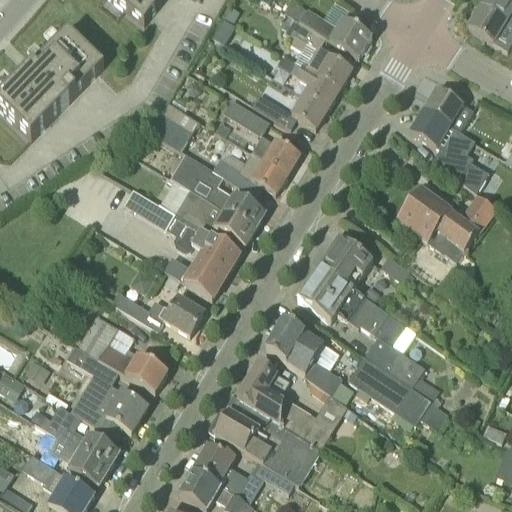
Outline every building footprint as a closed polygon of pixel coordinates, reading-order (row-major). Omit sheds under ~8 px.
[(104,0),(144,31),(168,0),(192,0),(200,6),(204,0),(104,0)] [(273,0),(254,0),(253,2),(267,10),(273,0)] [(487,0),(480,12),(511,30),(511,1),(509,0),(487,0)] [(292,8),(287,15),(284,20),(293,25),(325,45),(330,49),(358,66),(372,44),(343,27),(338,36),(292,8)] [(467,34),(504,56),(511,41),(511,30),(480,12),(467,34)] [(296,71),(303,75),(316,82),(340,97),(352,77),(318,56),(325,45),(293,25),(283,42),(291,46),(288,50),(303,59),(296,71)] [(104,72),(95,63),(68,37),(0,105),(0,115),(31,146),(104,72)] [(290,79),(295,70),(282,62),(277,72),(290,79)] [(340,97),(316,82),(303,75),(297,85),(309,93),(304,102),(328,117),(340,97)] [(423,117),(460,140),(473,118),(437,96),(423,117)] [(266,121),(272,110),(258,102),(252,113),(266,121)] [(291,122),(297,125),(316,137),(328,117),(304,102),(291,122)] [(257,141),(265,128),(265,127),(232,107),(224,120),(257,141)] [(473,166),(467,162),(463,160),(471,146),(460,140),(423,117),(410,139),(439,157),(432,168),(459,189),(473,166)] [(180,158),(191,140),(161,121),(149,140),(180,158)] [(511,172),(511,143),(499,165),(511,172)] [(276,147),(264,167),(288,182),(300,162),(276,147)] [(264,167),(251,160),(233,191),(256,204),(256,203),(254,202),(259,193),(275,202),(288,182),(264,167)] [(170,186),(191,198),(255,237),(265,220),(234,201),(229,209),(218,203),(219,201),(215,198),(223,185),(185,161),(170,186)] [(191,198),(176,222),(195,233),(209,242),(214,235),(245,253),(255,237),(191,198)] [(420,198),(399,228),(444,261),(444,260),(463,274),(472,262),(466,258),(496,218),(478,204),(459,227),(420,198)] [(209,242),(195,233),(176,222),(167,237),(176,243),(174,248),(175,255),(184,260),(191,258),(194,253),(203,259),(189,282),(169,270),(164,278),(212,308),(240,261),(223,251),(209,242)] [(339,245),(320,273),(341,288),(351,275),(362,283),(372,268),(339,245)] [(380,274),(401,289),(409,277),(388,262),(380,274)] [(406,332),(341,288),(320,273),(297,306),(330,329),(336,320),(358,335),(360,333),(377,345),(365,364),(411,395),(425,375),(392,353),(406,332)] [(436,294),(456,309),(471,288),(451,273),(436,294)] [(154,308),(148,319),(117,300),(111,311),(157,339),(164,328),(190,343),(204,320),(177,304),(169,317),(154,308)] [(95,325),(77,355),(119,380),(155,401),(168,380),(137,362),(130,358),(128,356),(124,362),(108,352),(117,338),(95,325)] [(266,358),(285,370),(305,382),(304,383),(310,387),(329,400),(331,402),(341,387),(313,369),(324,351),(284,327),(266,358)] [(127,342),(134,346),(136,348),(130,358),(137,362),(143,352),(152,358),(159,347),(134,331),(129,340),(127,342)] [(67,366),(86,377),(105,389),(82,426),(113,445),(121,433),(131,440),(147,414),(121,399),(111,392),(119,380),(77,355),(74,353),(67,366)] [(431,408),(411,395),(365,364),(349,387),(416,432),(431,408)] [(236,405),(240,407),(266,423),(292,440),(301,425),(277,410),(279,406),(265,398),(276,380),(259,369),(236,405)] [(0,394),(18,403),(25,388),(4,378),(0,386),(0,394)] [(324,407),(329,400),(310,387),(311,398),(324,407)] [(292,440),(266,423),(240,407),(232,420),(228,419),(214,443),(215,444),(216,443),(299,493),(320,457),(292,440)] [(45,423),(38,433),(109,477),(119,460),(88,441),(86,445),(74,438),(82,426),(59,412),(50,427),(45,423)] [(19,455),(32,462),(53,476),(59,465),(70,471),(68,475),(99,494),(109,477),(38,433),(34,430),(19,455)] [(488,430),(483,441),(501,449),(506,438),(488,430)] [(193,477),(237,504),(248,486),(229,474),(235,463),(220,455),(218,458),(208,452),(193,477)] [(511,456),(507,454),(496,482),(511,488),(511,456)] [(53,476),(32,462),(22,478),(42,490),(41,492),(54,499),(47,510),(49,511),(87,511),(94,501),(77,491),(53,476)] [(295,491),(262,471),(256,481),(289,501),(295,491)] [(0,507),(8,511),(28,511),(31,509),(6,494),(13,482),(0,474),(0,507)] [(210,511),(214,507),(223,511),(250,511),(237,504),(193,477),(178,502),(195,511),(210,511)]
